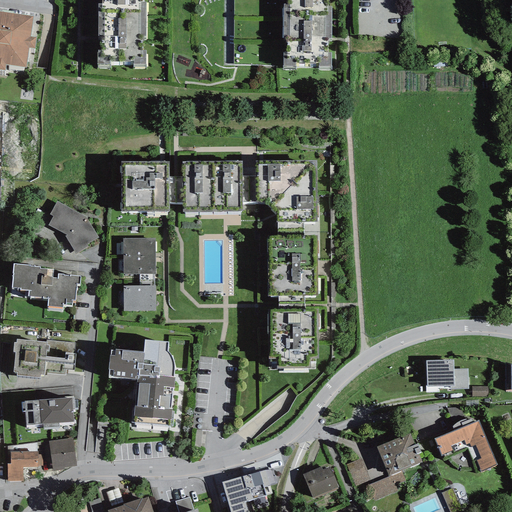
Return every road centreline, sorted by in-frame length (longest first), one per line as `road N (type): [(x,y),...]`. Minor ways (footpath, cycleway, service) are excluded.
road 1 (residential): [(90,475),(206,468),(253,455),(300,429),(345,374),(388,344),(439,329),(511,330)]
road 2 (residential): [(86,388),(92,264)]
